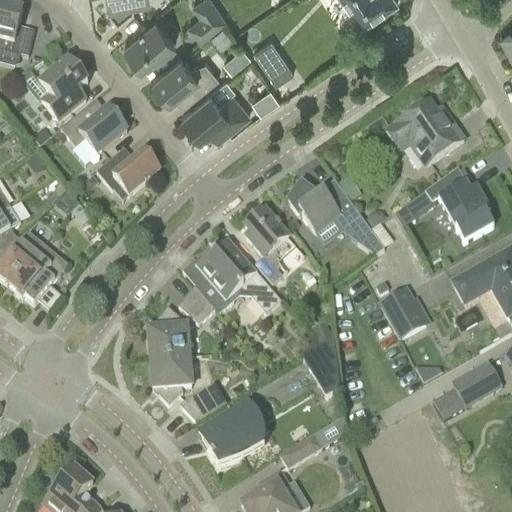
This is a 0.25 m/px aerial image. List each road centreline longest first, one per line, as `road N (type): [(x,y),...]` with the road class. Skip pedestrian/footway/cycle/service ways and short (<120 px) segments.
road 1 (residential): [(437,17),(196,186)]
road 2 (residential): [(211,202),(448,39)]
road 3 (residential): [(196,186),(90,297),(41,368)]
road 4 (residential): [(46,0),(196,186)]
road 5 (residential): [(61,381),(129,286),(211,202)]
road 6 (unclassified): [(187,511),(110,418),(61,381)]
road 7 (unclassified): [(51,401),(115,449),(168,511)]
road 8 (residential): [(0,511),(51,401)]
